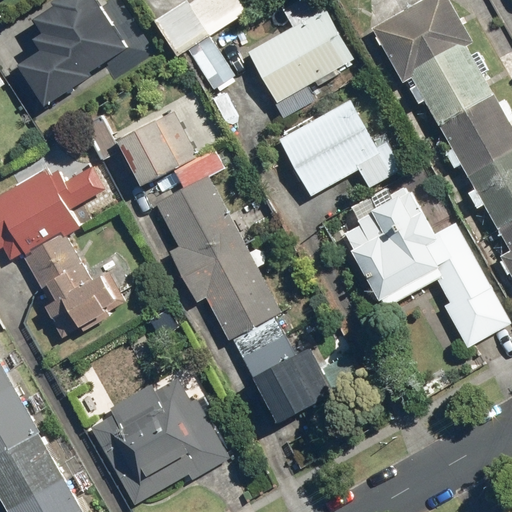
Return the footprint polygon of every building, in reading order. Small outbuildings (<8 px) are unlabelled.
[(43,49),(15,66),(43,112),(106,74),(100,65),(130,48),(100,0),(56,0),(35,13),(46,31),(36,37),(43,49)] [(196,0),(192,3),(189,0),(158,20),(180,55),(247,13),(239,0),(196,0)] [(449,0),(419,0),(373,26),(405,83),(414,78),(511,248),(501,254),(511,272),(511,122),(467,43),(472,40),(449,0)] [(327,7),(250,52),(280,103),(357,58),(327,7)] [(213,40),(192,53),(216,89),(237,75),(213,40)] [(353,99),(281,140),(314,195),(361,169),(372,187),(405,168),(389,141),(380,146),(353,99)] [(174,109),(120,139),(145,185),(200,155),(174,109)] [(103,115),(85,124),(104,160),(122,150),(103,115)] [(185,186),(157,201),(180,245),(172,250),(199,301),(208,296),(230,339),(284,311),(212,176),(226,169),(216,149),(176,170),(185,186)] [(13,260),(25,253),(53,302),(48,305),(65,337),(129,301),(111,269),(95,278),(70,234),(83,227),(73,209),(80,205),(61,170),(53,175),(49,169),(0,196),(0,249),(6,246),(13,260)] [(411,190),(344,226),(387,305),(454,269),(411,190)] [(477,260),(455,271),(473,305),(495,294),(477,260)] [(312,346),(257,376),(282,421),(367,375),(353,350),(323,366),(312,346)] [(0,490),(12,511),(89,511),(0,358),(0,490)] [(115,413),(93,426),(137,504),(192,473),(195,478),(233,456),(183,367),(112,407),(115,413)]
